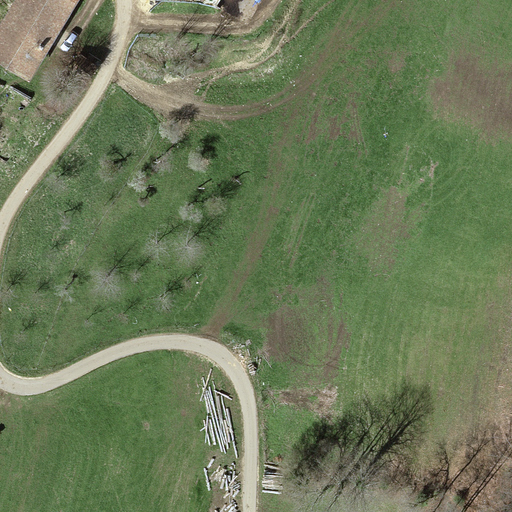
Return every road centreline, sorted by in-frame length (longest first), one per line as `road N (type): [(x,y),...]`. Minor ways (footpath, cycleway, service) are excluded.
road 1 (track): [(254,511),(256,434),(244,373),(219,349),(148,348),(65,392),(21,397),(0,381)]
road 2 (track): [(109,0),(100,95),(0,232)]
